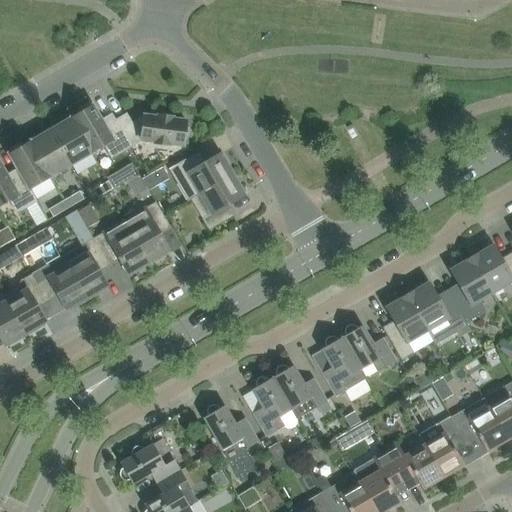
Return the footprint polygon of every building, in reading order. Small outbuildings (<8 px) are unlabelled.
[(81,112),(71,118),(92,154),(105,146),(111,158),(131,147),(116,120),(105,126),(93,105),(91,106),(89,103),(79,109),(81,112)] [(131,147),(141,141),(155,143),(168,145),(168,144),(182,146),(183,140),(187,140),(189,128),(185,128),(186,121),(172,119),(172,118),(158,117),(144,116),(132,123),(127,114),(116,120),(131,147)] [(91,154),(92,154),(71,118),(71,119),(51,130),(71,165),(91,154)] [(30,142),(51,178),(51,177),(71,165),(51,130),(31,142),(30,142)] [(8,154),(21,175),(29,190),(30,190),(51,178),(30,142),(22,146),(20,143),(9,149),(11,153),(8,154)] [(187,201),(191,199),(201,194),(234,174),(226,160),(223,162),(219,155),(202,166),(195,155),(170,170),(176,181),(187,201)] [(0,207),(10,201),(17,213),(37,201),(30,190),(29,190),(21,175),(10,181),(0,163),(0,207)] [(242,188),(234,174),(201,194),(212,214),(203,219),(209,230),(231,217),(225,206),(243,196),(239,190),(242,188)] [(94,190),(98,198),(113,189),(108,181),(94,190)] [(80,192),(64,201),(68,209),(84,199),(80,192)] [(68,209),(64,201),(48,210),(53,218),(68,209)] [(125,222),(149,265),(164,257),(162,253),(168,250),(158,233),(168,226),(155,204),(144,210),(145,211),(125,222)] [(76,243),(91,238),(86,223),(96,219),(92,205),(67,213),(76,243)] [(105,233),(94,240),(107,262),(117,256),(127,273),(134,270),(135,273),(149,265),(125,222),(105,234),(105,233)] [(96,268),(107,262),(94,240),(83,246),(63,257),(69,267),(88,300),(102,292),(100,289),(106,286),(96,268)] [(494,246),(494,245),(471,258),(492,294),(511,282),(511,260),(504,265),(493,247),(494,246)] [(51,265),(32,275),(45,298),(56,292),(66,309),(72,306),(74,309),(88,300),(69,267),(63,257),(51,265)] [(480,301),(492,294),(471,258),(449,271),(450,272),(451,271),(461,290),(450,296),(466,323),(486,312),(480,301)] [(35,304),(45,298),(32,275),(21,282),(18,296),(7,303),(26,336),(41,328),(39,325),(45,321),(35,304)] [(429,282),(407,295),(428,331),(435,344),(455,333),(451,324),(462,318),(466,323),(450,296),(440,302),(429,284),(430,284),(429,282)] [(408,343),(428,331),(407,295),(385,308),(385,309),(386,309),(397,327),(387,333),(384,328),(383,329),(401,361),(414,354),(408,343)] [(12,344),(26,336),(7,303),(0,306),(0,337),(4,345),(11,341),(12,344)] [(362,326),(358,329),(355,326),(352,325),(348,326),(346,329),(345,332),(346,336),(342,338),(366,379),(361,370),(373,363),(378,373),(397,362),(383,338),(373,344),(362,326)] [(335,397),(366,379),(342,338),(338,340),(335,338),(332,337),(328,338),(326,340),(325,344),(326,347),(321,350),(332,368),(322,374),(335,397)] [(273,378),(297,420),(316,408),(322,416),(332,410),(328,402),(314,379),(304,385),(293,366),(289,369),(286,366),(283,365),(279,366),(277,369),(276,372),(277,376),(273,378)] [(252,414),(263,432),(266,438),(285,427),(288,429),(292,429),(295,427),(298,424),(297,420),(273,378),(269,380),(266,378),(263,377),(259,378),(257,380),(256,384),(257,387),(252,390),(263,408),(252,414)] [(444,378),(421,386),(427,404),(450,396),(444,378)] [(511,382),(503,387),(483,399),(488,408),(508,440),(511,437),(511,382)] [(452,417),(451,418),(464,439),(475,433),(487,452),(508,440),(488,408),(478,413),(473,405),(460,413),(451,400),(444,405),(452,417)] [(203,418),(214,436),(222,451),(243,439),(248,448),(259,442),(246,418),(235,424),(224,406),(220,409),(217,406),(214,405),(210,406),(208,409),(207,412),(208,416),(203,418)] [(440,422),(418,435),(424,445),(443,478),(464,466),(452,446),(464,439),(451,418),(450,416),(440,422)] [(366,419),(353,427),(360,439),(373,432),(366,419)] [(151,474),(157,484),(180,471),(162,440),(144,450),(142,447),(138,446),(135,447),(132,450),(131,453),(132,457),(120,464),(123,468),(120,471),(119,474),(120,478),(123,480),(126,481),(130,480),(132,485),(151,474)] [(399,448),(387,455),(408,491),(419,484),(422,490),(443,478),(424,445),(404,456),(399,448)] [(374,462),(355,474),(360,482),(376,511),(384,511),(400,503),(396,497),(408,491),(387,455),(374,462)] [(179,511),(189,507),(198,502),(191,490),(180,471),(157,484),(163,495),(144,505),(147,510),(144,511),(179,511)] [(340,494),(335,485),(323,493),(333,511),(339,511),(347,508),(349,511),(376,511),(360,482),(340,494)] [(310,500),(290,511),(333,511),(323,493),(310,500)]
